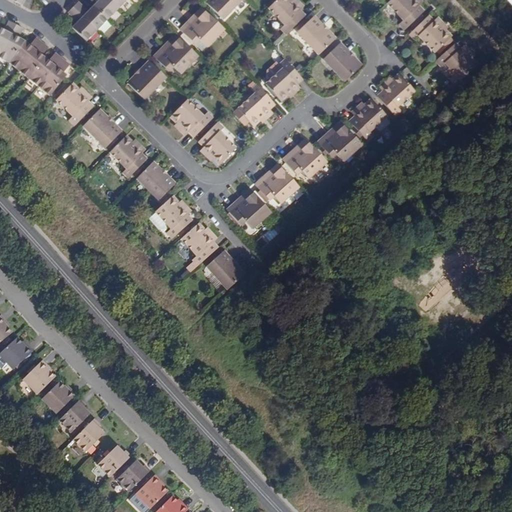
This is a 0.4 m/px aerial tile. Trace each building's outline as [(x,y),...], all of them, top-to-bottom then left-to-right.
[(94,6),(108,20),(119,8),(109,0),(99,0),(94,6)] [(109,0),(119,8),(126,0),(109,0)] [(241,0),(209,0),(206,3),(222,19),(241,0)] [(287,34),(305,16),(300,11),(302,9),(292,0),(276,0),(269,8),(285,25),(282,29),(287,34)] [(292,0),(302,9),(304,7),(297,0),(292,0)] [(414,0),(390,0),(387,4),(403,20),(399,24),(405,30),(424,12),(418,6),(420,5),(414,0)] [(73,8),(97,31),(108,20),(94,6),(88,12),(78,2),(73,8)] [(86,42),(97,31),(73,8),(68,13),(78,22),(72,28),(86,42)] [(204,10),(202,8),(190,20),(192,23),(204,10)] [(192,23),(190,20),(180,30),(192,42),(196,38),(206,48),(217,37),(214,34),(221,27),(204,10),(192,23)] [(319,55),(335,39),(327,31),(326,31),(322,27),(323,26),(314,17),(297,32),(319,55)] [(433,22),(428,17),(409,35),(415,40),(419,36),(435,53),(437,51),(449,39),(451,37),(445,31),(435,20),(433,22)] [(437,18),(435,20),(445,31),(448,28),(437,18)] [(0,35),(0,55),(16,25),(9,21),(4,31),(1,36),(0,35)] [(16,25),(0,55),(0,58),(9,63),(21,46),(15,43),(18,38),(23,29),(16,25)] [(217,37),(224,29),(221,27),(214,34),(217,37)] [(178,37),(176,35),(164,47),(166,49),(178,37)] [(166,49),(164,47),(154,57),(166,69),(170,64),(180,74),(190,64),(188,61),(195,54),(178,37),(166,49)] [(9,63),(19,71),(42,43),(36,38),(29,46),(26,50),(21,46),(9,63)] [(15,43),(21,46),(24,41),(18,38),(15,43)] [(449,39),(437,51),(439,54),(452,42),(449,39)] [(24,41),(21,46),(26,50),(29,46),(24,41)] [(19,71),(28,79),(41,63),(38,61),(42,56),(48,48),(42,43),(19,71)] [(332,51),(329,48),(322,55),(325,58),(323,59),(345,82),(361,66),(353,58),(352,58),(349,54),(349,53),(340,44),(336,48),(335,48),(332,51)] [(444,64),(460,81),(477,66),(471,59),(461,49),(459,50),(454,44),(435,61),(440,67),(444,64)] [(461,49),(471,59),(473,57),(464,46),(461,49)] [(41,63),(28,79),(38,87),(61,58),(55,53),(48,61),(45,66),(41,63)] [(188,61),(190,64),(198,56),(195,54),(188,61)] [(61,58),(38,87),(50,96),(62,80),(59,78),(63,73),(70,65),(61,58)] [(297,84),(302,79),(299,75),(285,60),(280,65),(279,66),(283,69),(272,79),(265,85),(281,102),(287,96),(298,86),(297,84)] [(166,77),(150,62),(141,70),(142,71),(138,75),(137,74),(128,84),(144,100),(166,77)] [(272,79),(283,69),(279,66),(277,63),(268,71),(267,74),(272,79)] [(377,97),(394,116),(400,111),(396,107),(414,91),(399,75),(392,81),(381,90),(383,92),(377,97)] [(381,90),(392,81),(390,78),(379,88),(381,90)] [(72,84),(56,100),(73,116),(68,122),(74,127),(93,107),(87,102),(89,100),(79,90),(72,84)] [(269,109),(275,104),(257,85),(252,90),(255,94),(238,110),(248,122),(253,127),(260,121),(270,111),(269,109)] [(301,89),(298,86),(287,96),(290,98),(301,89)] [(79,90),(89,100),(92,98),(81,88),(79,90)] [(186,101),(170,117),(177,123),(187,134),(189,132),(194,137),(212,119),(207,114),(203,117),(186,101)] [(386,119),(388,118),(372,101),(366,107),(355,117),(356,118),(351,124),(355,129),(363,137),(368,143),(373,138),(370,134),(377,128),(386,119)] [(355,117),(366,107),(363,104),(352,114),(355,117)] [(99,110),(83,126),(105,148),(121,132),(111,122),(111,123),(107,119),(107,118),(99,110)] [(233,114),(243,126),(248,122),(238,110),(233,114)] [(273,114),(270,111),(260,121),(262,123),(273,114)] [(391,124),(386,119),(377,128),(382,133),(391,124)] [(343,125),(341,122),(328,134),(330,136),(343,125)] [(187,134),(177,123),(174,126),(185,136),(187,134)] [(217,123),(199,142),(204,147),(203,148),(213,158),(220,165),(235,149),(218,132),(222,128),(217,123)] [(343,162),(354,152),(351,149),(359,142),(343,125),(330,136),(328,134),(318,143),(321,147),(329,155),(333,151),(343,162)] [(360,139),(363,137),(355,129),(353,131),(360,139)] [(132,143),(126,136),(110,152),(127,169),(123,173),(129,178),(133,174),(141,165),(146,160),(141,154),(143,153),(132,143)] [(135,140),(132,143),(143,153),(145,150),(135,140)] [(308,142),(306,140),(293,151),(296,154),(308,142)] [(308,179),(319,169),(316,166),(324,160),(308,142),(296,154),(293,151),(283,160),(294,172),(298,169),(308,179)] [(354,152),(361,145),(359,142),(351,149),(354,152)] [(329,155),(321,147),(319,149),(327,157),(329,155)] [(213,158),(203,148),(200,151),(210,161),(213,158)] [(319,169),(326,162),(324,160),(316,166),(319,169)] [(161,171),(152,162),(137,179),(159,200),(175,184),(165,175),(161,171)] [(141,165),(133,174),(135,176),(144,167),(141,165)] [(280,167),(278,165),(265,176),(268,179),(280,167)] [(280,204),(291,194),(288,191),(296,184),(280,167),(268,179),(265,176),(255,185),(266,198),(270,194),(280,204)] [(291,194),(299,187),(296,184),(288,191),(291,194)] [(252,192),(250,189),(237,201),(240,204),(252,192)] [(252,229),(263,219),(261,216),(268,209),(252,192),(240,204),(237,201),(227,210),(238,223),(242,219),(252,229)] [(179,203),(173,196),(156,211),(172,229),(168,232),(173,238),(177,234),(186,226),(192,221),(187,215),(189,214),(179,203)] [(182,200),(179,203),(189,214),(191,211),(182,200)] [(263,219),(271,212),(268,209),(261,216),(263,219)] [(193,260),(198,266),(217,249),(212,243),(214,242),(204,231),(198,224),(181,239),(197,257),(193,260)] [(186,226),(177,234),(180,237),(189,228),(186,226)] [(204,231),(214,242),(216,239),(207,228),(204,231)] [(206,267),(227,290),(244,275),(236,266),(235,267),(231,262),(232,262),(223,252),(206,267)] [(2,323),(4,321),(0,316),(0,342),(11,333),(7,328),(2,323)] [(16,338),(0,352),(0,355),(14,370),(33,352),(27,346),(25,348),(21,343),(16,338)] [(22,379),(37,395),(55,377),(50,373),(45,368),(46,366),(41,361),(22,379)] [(68,392),(64,387),(59,382),(42,399),(56,414),(74,395),(70,390),(68,392)] [(85,406),(80,400),(59,421),(70,432),(89,414),(83,408),(85,406)] [(100,425),(94,419),(73,441),(84,453),(103,434),(97,428),(100,425)] [(110,478),(131,457),(124,451),(122,453),(116,447),(98,465),(110,478)] [(129,492),(150,471),(144,465),(142,468),(135,461),(117,480),(129,492)] [(158,483),(159,481),(154,475),(135,494),(150,509),(167,492),(162,487),(158,483)] [(176,501),(172,497),(156,511),(185,511),(188,509),(183,504),(181,506),(176,501)]
